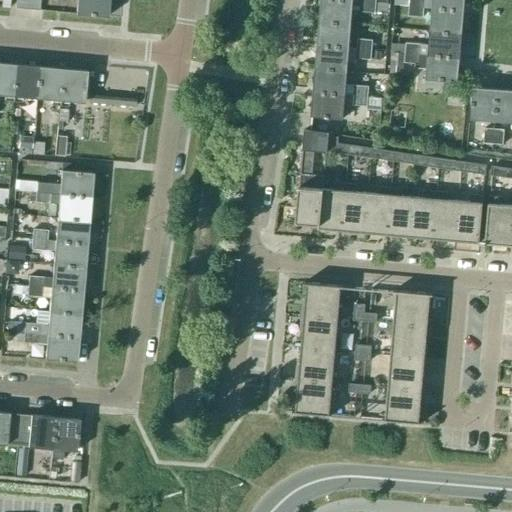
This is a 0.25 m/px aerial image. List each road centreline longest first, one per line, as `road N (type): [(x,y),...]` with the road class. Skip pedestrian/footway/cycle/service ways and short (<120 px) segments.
road 1 (residential): [(0,388),(126,396),(181,52)]
road 2 (residential): [(463,277),(448,422),(487,426),(502,281)]
road 3 (residential): [(250,260),(287,0)]
road 4 (tertiary): [(511,491),(335,478),(309,484),(271,511)]
road 5 (residential): [(250,260),(463,277)]
road 6 (residential): [(0,39),(181,52)]
road 7 (residential): [(229,410),(250,260)]
